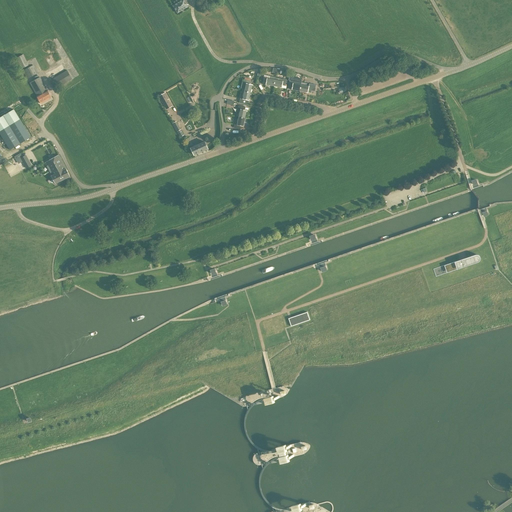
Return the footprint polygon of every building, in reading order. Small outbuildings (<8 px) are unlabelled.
[(172,7),(177,14),(188,7),(183,0),(182,1),(181,0),(177,0),(173,3),(175,5),(172,7)] [(22,68),(29,65),(23,54),(17,57),(22,68)] [(24,70),(28,78),(37,73),(33,65),(24,70)] [(55,90),(72,79),(67,70),(49,80),(55,90)] [(267,76),(264,76),(263,82),(266,82),(266,84),(274,86),(275,77),(270,76),(269,79),(267,78),(267,76)] [(47,90),(40,77),(30,83),(37,96),(37,98),(36,98),(37,101),(39,100),(41,104),(52,97),(48,90),(47,90)] [(275,77),(274,86),(282,87),(282,85),(285,86),(286,79),(275,77)] [(251,92),(252,84),(250,84),(251,81),(244,80),(244,83),(246,83),(245,89),(243,89),(242,90),(251,92)] [(296,83),(293,83),(294,81),(290,80),(289,89),(292,89),(300,91),(301,82),(296,81),(296,83)] [(309,86),(306,85),(307,83),(301,82),(300,91),(311,93),(311,91),(315,91),(316,85),(309,83),(309,86)] [(251,92),(242,90),(242,92),(244,93),(243,99),(240,98),(239,103),(248,105),(251,92)] [(165,93),(159,96),(162,102),(165,108),(171,105),(168,99),(166,96),(167,96),(165,93)] [(245,118),(247,110),(245,110),(245,107),(239,105),(238,108),(240,109),(239,115),(237,114),(236,116),(245,118)] [(31,137),(14,109),(0,117),(0,133),(10,150),(31,137)] [(243,126),(245,118),(236,116),(236,118),(238,119),(237,125),(235,124),(234,127),(240,129),(241,126),(243,126)] [(180,130),(178,127),(179,126),(176,121),(173,123),(176,128),(175,128),(180,137),(184,135),(181,130),(180,130)] [(201,135),(209,131),(206,124),(198,128),(201,135)] [(208,149),(204,142),(202,143),(202,142),(199,143),(200,144),(191,148),(194,155),(208,149)] [(56,156),(45,163),(53,175),(51,176),(55,184),(70,176),(59,154),(56,156)] [(474,253),(434,269),(436,276),(478,261),(481,260),(481,259),(481,258),(480,254),(479,253),(478,252),(477,252),(474,253)] [(429,266),(423,268),(425,274),(431,272),(429,266)] [(310,319),(307,312),(288,318),(291,326),(310,319)]
